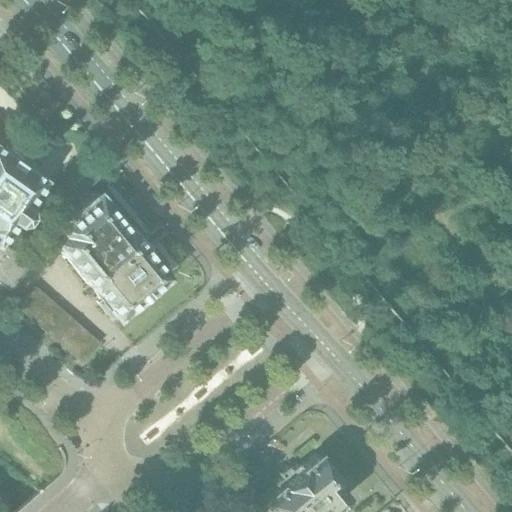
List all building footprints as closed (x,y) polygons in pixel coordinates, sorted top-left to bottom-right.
[(18,203),(35,178),(32,176),(32,170),(25,165),(19,166),(0,152),(0,228),(6,220),(7,221),(16,220),(21,213),(20,205),(18,203)] [(76,196),(96,179),(88,170),(69,187),(76,196)] [(140,249),(122,226),(120,228),(92,193),(51,226),(56,233),(49,240),(97,300),(95,303),(106,317),(109,315),(111,317),(130,301),(137,302),(143,297),(143,291),(162,276),(140,249)] [(0,285),(7,290),(27,262),(0,243),(0,285)] [(323,511),(342,497),(330,483),(334,479),(313,454),(311,455),(296,467),(294,464),(292,465),(282,473),(277,477),(272,481),(270,483),(272,486),(273,486),(258,498),(257,500),(260,504),(266,511),(323,511)]
